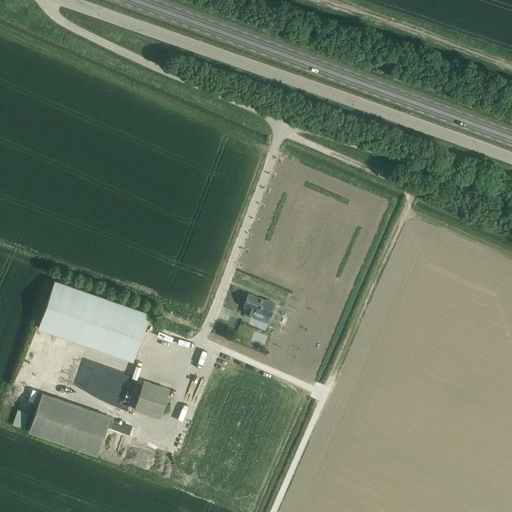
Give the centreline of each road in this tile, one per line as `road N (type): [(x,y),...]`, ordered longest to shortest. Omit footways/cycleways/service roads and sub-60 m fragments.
road 1 (unclassified): [(511,197),(284,121),(120,50),(55,17),(43,0)]
road 2 (track): [(273,511),(413,190),(281,131)]
road 3 (unclassified): [(511,159),(63,0)]
road 4 (primary): [(511,138),(134,0)]
